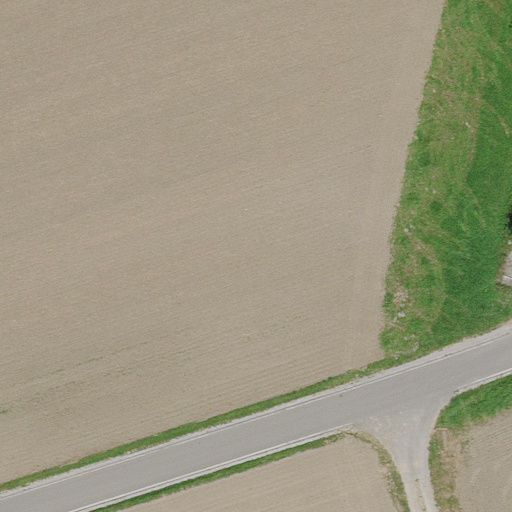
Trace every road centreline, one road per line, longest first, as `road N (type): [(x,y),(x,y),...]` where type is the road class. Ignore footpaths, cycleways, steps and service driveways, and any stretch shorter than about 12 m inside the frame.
road 1 (unclassified): [(511,350),(20,511)]
road 2 (track): [(396,387),(430,511)]
